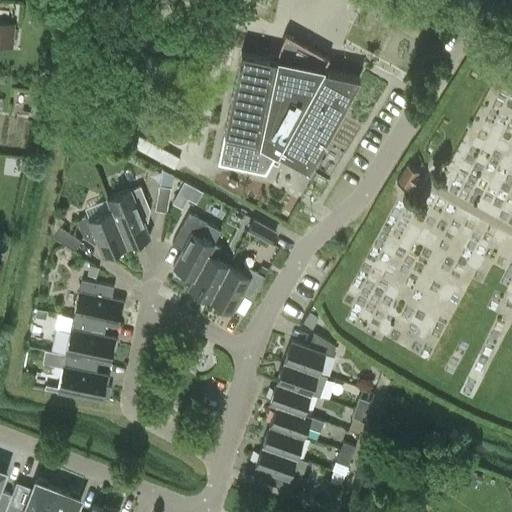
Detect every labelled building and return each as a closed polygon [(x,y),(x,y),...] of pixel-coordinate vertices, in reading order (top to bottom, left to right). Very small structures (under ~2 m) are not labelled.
[(0,46),(14,48),(16,23),(0,21),(0,46)] [(276,59),(241,51),(218,162),(266,172),(278,151),(309,168),(360,76),(323,68),(329,57),(286,33),(284,37),(282,41),(280,45),(278,50),(276,59)] [(78,124),(89,150),(103,137),(78,124)] [(180,156),(138,134),(132,145),(174,167),(180,156)] [(418,168),(407,161),(396,179),(408,186),(410,182),(412,182),(417,174),(416,173),(418,168)] [(155,209),(166,211),(171,186),(159,184),(155,209)] [(150,236),(144,222),(147,220),(150,208),(141,186),(132,189),(131,188),(107,198),(111,209),(127,246),(150,236)] [(178,192),(173,202),(182,207),(187,197),(178,192)] [(111,209),(89,218),(88,215),(77,219),(84,236),(94,242),(97,241),(103,255),(127,246),(111,209)] [(194,277),(213,243),(214,243),(221,230),(207,222),(207,221),(189,211),(172,242),(182,248),(173,266),(176,268),(175,273),(186,279),(190,275),(194,277)] [(249,229),(271,241),(277,231),(255,219),(249,229)] [(53,235),(74,249),(81,239),(60,225),(53,235)] [(210,299),(229,265),(215,257),(221,247),(214,243),(213,243),(194,277),(188,288),(210,299)] [(98,266),(89,264),(86,278),(94,280),(98,266)] [(229,265),(210,299),(231,311),(241,293),(252,299),(268,268),(263,265),(259,272),(246,265),(242,272),(229,265)] [(125,300),(111,297),(114,285),(82,278),(79,290),(78,290),(73,316),(74,316),(106,322),(117,325),(121,306),(123,307),(124,301),(125,301),(125,300)] [(312,327),(318,316),(310,311),(303,322),(312,327)] [(74,316),(71,328),(71,327),(65,353),(66,353),(98,360),(109,362),(113,344),(115,344),(116,338),(117,338),(117,337),(103,334),(106,322),(74,316)] [(317,371),(324,352),(332,354),(336,344),(314,331),(309,345),(291,338),(283,359),(299,365),(317,371)] [(64,365),(63,365),(57,390),(101,399),(102,396),(109,397),(111,385),(105,383),(105,381),(107,381),(109,375),(109,374),(95,371),(98,360),(66,353),(64,365)] [(327,375),(317,371),(299,365),(283,359),(276,380),(310,392),(320,395),(327,375)] [(310,415),(311,414),(303,411),(310,392),(276,380),(269,400),(304,412),(310,415)] [(371,400),(359,396),(354,408),(367,412),(371,400)] [(324,419),(310,415),(304,412),(269,400),(276,403),(269,423),(297,433),(303,435),(307,425),(320,430),(324,419)] [(352,416),(364,420),(367,412),(354,408),(352,416)] [(303,435),(297,433),(269,423),(262,443),(296,455),(303,435)] [(355,445),(343,440),(340,448),(352,453),(355,445)] [(289,475),(292,465),(304,469),(307,459),(296,455),(262,443),(254,464),(272,471),(268,482),(292,490),(296,478),(289,475)] [(336,460),(348,464),(352,453),(340,448),(336,460)] [(442,460),(431,483),(443,489),(454,466),(442,460)] [(0,511),(3,511),(11,493),(0,489),(6,474),(0,472),(0,511)] [(16,482),(11,493),(3,511),(46,511),(58,484),(40,477),(36,480),(35,479),(32,488),(16,482)] [(74,511),(80,497),(80,496),(79,492),(58,484),(46,511),(74,511)]
